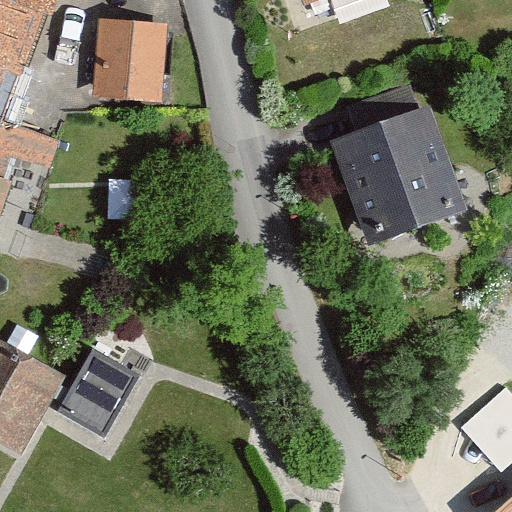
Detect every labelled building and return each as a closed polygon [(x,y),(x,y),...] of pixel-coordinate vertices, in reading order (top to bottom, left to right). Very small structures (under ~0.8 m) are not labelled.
[(0,133),(47,0),(0,0),(0,206),(5,193),(0,190),(0,133)] [(292,0),(297,13),(333,0),(292,0)] [(168,29),(97,23),(91,97),(163,102),(168,29)] [(462,208),(427,113),(338,145),(373,240),(462,208)] [(95,346),(63,413),(112,436),(144,369),(95,346)] [(0,361),(0,465),(17,474),(59,392),(0,361)] [(511,393),(507,387),(461,425),(501,474),(511,464),(511,393)] [(511,511),(511,500),(498,511),(511,511)]
